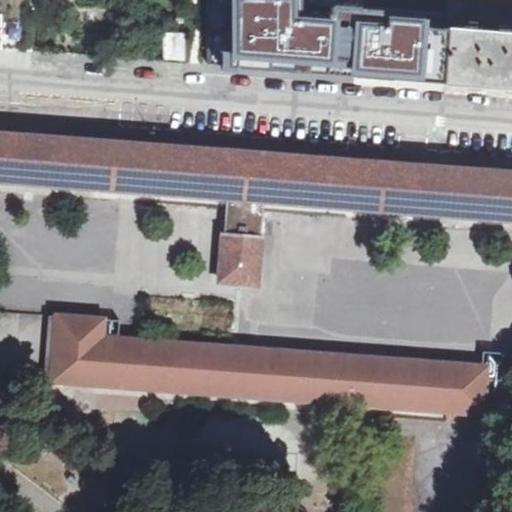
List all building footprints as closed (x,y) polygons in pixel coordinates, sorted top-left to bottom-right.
[(207,0),(208,64),(443,81),(446,43),(449,15),(331,6),(330,14),(300,12),(299,0),(207,0)] [(511,32),(467,30),(468,0),(450,0),(449,15),(446,43),(443,81),(443,82),(511,87),(511,32)] [(187,32),(164,31),(163,61),(186,62),(187,32)] [(0,179),(226,197),(220,280),(257,282),(264,199),(511,218),(511,172),(0,133),(0,179)] [(58,317),(51,316),(47,379),(53,380),(58,317)] [(483,412),(487,366),(100,336),(101,320),(58,317),(53,380),(483,412)]
